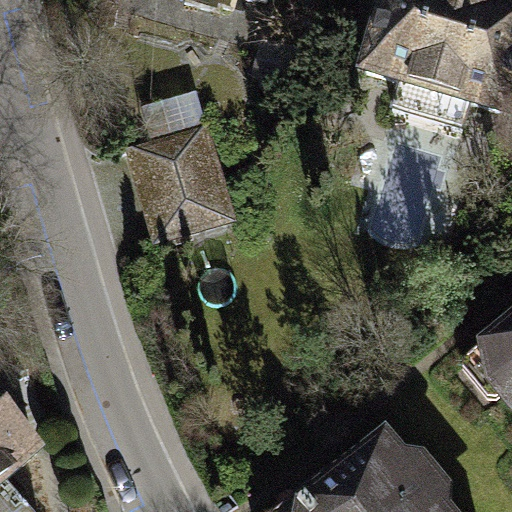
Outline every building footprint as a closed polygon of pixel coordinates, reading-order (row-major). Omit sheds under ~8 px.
[(511,0),(383,0),(364,74),(507,113),(511,93),(511,0)] [(203,130),(133,149),(158,240),(227,221),(203,130)] [(511,334),(480,361),(506,392),(498,398),(511,415),(511,334)] [(0,511),(0,486),(36,454),(6,421),(5,413),(1,406),(0,404),(0,511)] [(445,511),(385,438),(292,511),(445,511)]
